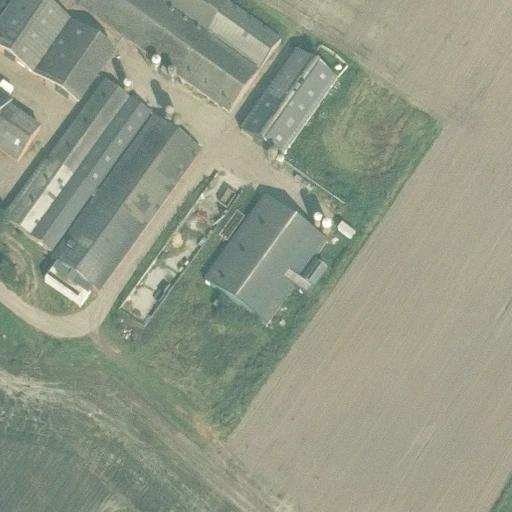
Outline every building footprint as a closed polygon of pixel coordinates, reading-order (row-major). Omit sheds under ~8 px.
[(15,0),(0,22),(0,52),(3,54),(78,107),(114,52),(38,0),(15,0)] [(67,0),(227,113),(278,41),(220,0),(67,0)] [(240,133),(280,161),(336,81),(295,53),(240,133)] [(51,256),(152,116),(131,101),(104,80),(48,160),(46,159),(3,220),(31,241),(51,256)] [(0,153),(16,165),(39,131),(7,109),(10,104),(0,96),(0,153)] [(56,267),(44,283),(78,308),(90,292),(96,297),(201,152),(152,118),(50,262),(56,267)] [(263,198),(203,280),(267,326),(293,291),(304,299),(307,301),(327,274),(321,270),(312,264),(327,244),(263,198)] [(165,271),(142,256),(107,309),(130,324),(165,271)]
